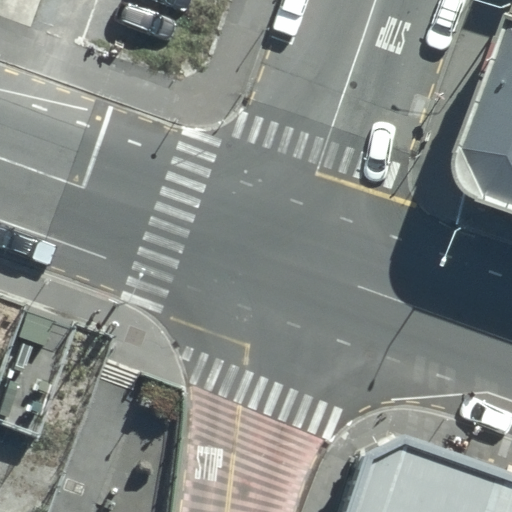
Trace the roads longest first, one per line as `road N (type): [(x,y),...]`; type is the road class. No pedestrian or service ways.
road 1 (secondary): [(0,156),(289,257)]
road 2 (secondary): [(379,0),(289,257)]
road 3 (unclassified): [(289,257),(240,409),(227,511)]
road 4 (secondary): [(511,339),(289,257)]
